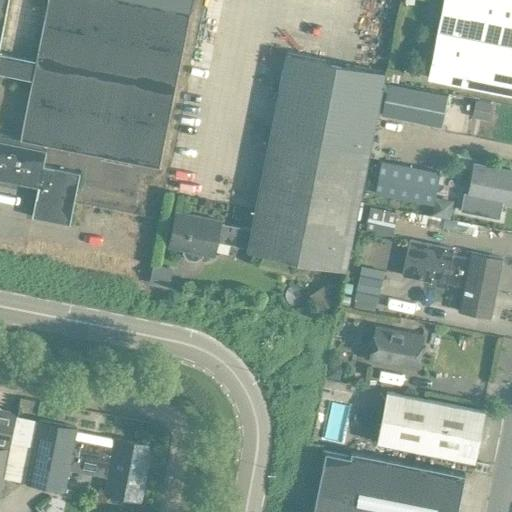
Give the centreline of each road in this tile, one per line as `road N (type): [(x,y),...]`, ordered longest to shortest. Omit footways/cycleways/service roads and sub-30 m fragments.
road 1 (tertiary): [(246,511),(252,409),(225,365),(199,350),(0,305)]
road 2 (unclassified): [(158,511),(169,451),(147,411),(0,381)]
road 3 (unknown): [(244,0),(198,243)]
